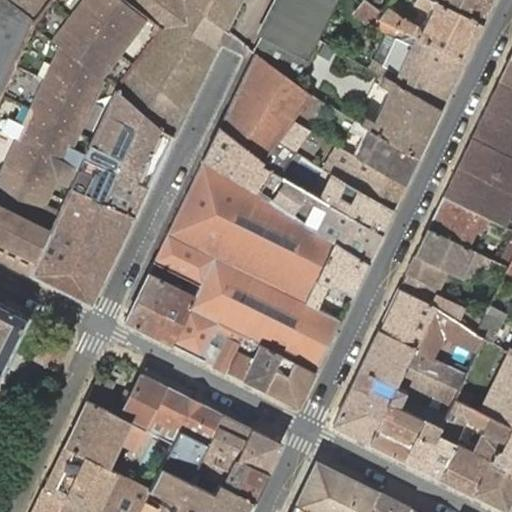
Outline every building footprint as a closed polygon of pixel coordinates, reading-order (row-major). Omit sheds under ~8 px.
[(0,0),(0,91),(32,23),(34,20),(49,0),(0,0)] [(32,23),(0,91),(0,258),(27,272),(67,187),(113,88),(116,84),(160,27),(125,0),(49,0),(34,20),(32,23)] [(125,0),(160,27),(116,84),(113,88),(163,131),(171,135),(222,29),(183,0),(125,0)] [(183,0),(222,29),(236,0),(183,0)] [(273,0),(248,49),(252,52),(278,0),(273,0)] [(278,0),(252,52),(253,53),(254,52),(294,83),(318,39),(339,0),(278,0)] [(376,18),(380,13),(365,0),(364,0),(354,13),(371,26),(384,32),(394,37),(381,64),(372,58),(367,67),(377,73),(382,76),(393,82),(440,109),(464,59),(414,36),(376,18)] [(365,0),(380,13),(386,5),(390,0),(365,0)] [(432,0),(390,0),(386,5),(380,13),(376,18),(414,36),(464,59),(481,23),(432,0)] [(432,0),(481,23),(492,0),(432,0)] [(381,64),(394,37),(384,32),(372,58),(381,64)] [(511,48),(498,77),(511,84),(511,48)] [(310,95),(294,83),(254,52),(253,53),(218,127),(261,160),(277,139),(292,119),(310,95)] [(417,157),(440,109),(393,82),(382,76),(379,80),(377,85),(386,91),(372,120),(363,114),(358,122),(369,129),(417,157)] [(511,84),(498,77),(442,194),(485,216),(502,225),(511,230),(511,84)] [(133,215),(171,135),(163,131),(113,88),(67,187),(88,196),(102,166),(113,171),(100,201),(133,215)] [(317,117),(327,104),(310,95),(292,119),(303,126),(312,114),(317,117)] [(309,129),(317,117),(312,114),(303,126),(304,127),(309,129)] [(303,126),(292,119),(277,139),(289,146),(304,127),(303,126)] [(404,184),(417,157),(369,129),(358,122),(355,127),(351,125),(349,130),(364,138),(354,155),(404,184)] [(259,163),(261,160),(218,127),(202,159),(228,174),(255,191),(268,169),(259,163)] [(294,150),(289,146),(277,139),(261,160),(259,163),(268,169),(276,174),(294,150)] [(392,209),(404,184),(354,155),(345,150),(336,167),(327,161),(323,168),(329,172),(343,181),(392,209)] [(272,202),(255,191),(228,174),(202,159),(152,261),(161,266),(189,280),(198,285),(193,294),(169,343),(199,359),(208,341),(214,330),(217,322),(244,336),(280,353),(315,370),(339,319),(315,307),(305,302),(316,276),(332,241),(316,230),(308,225),(272,202)] [(88,196),(100,201),(113,171),(102,166),(88,196)] [(268,169),(255,191),(272,202),(286,180),(276,174),(268,169)] [(380,234),(392,209),(343,181),(329,172),(323,182),(328,187),(331,182),(340,188),(332,206),(380,234)] [(332,241),(367,262),(380,234),(332,206),(286,180),(272,202),(308,225),(316,230),(332,241)] [(90,304),(133,215),(100,201),(88,196),(67,187),(27,272),(59,289),(90,304)] [(442,194),(426,227),(463,245),(475,224),(480,227),(485,216),(442,194)] [(413,254),(397,286),(408,292),(429,304),(432,305),(456,321),(474,332),(479,321),(461,312),(462,309),(461,308),(455,305),(433,295),(446,270),(458,275),(466,258),(480,264),(482,260),(488,263),(491,258),(472,249),(463,245),(426,227),(413,254)] [(511,234),(499,262),(507,266),(511,255),(511,234)] [(352,293),(367,262),(332,241),(316,276),(305,302),(315,307),(327,282),(352,293)] [(499,262),(491,258),(488,263),(489,267),(503,275),(505,271),(507,266),(499,262)] [(124,320),(169,343),(193,294),(198,285),(189,280),(183,289),(156,275),(161,266),(152,261),(148,271),(124,320)] [(397,286),(377,329),(387,333),(413,345),(432,305),(429,304),(408,292),(397,286)] [(0,302),(0,369),(26,316),(0,302)] [(432,305),(413,345),(399,375),(422,386),(435,358),(431,356),(447,324),(460,330),(444,362),(440,360),(426,389),(451,401),(453,397),(482,337),(474,332),(456,321),(432,305)] [(479,321),(474,332),(482,337),(490,342),(502,319),(485,310),(479,321)] [(199,359),(226,372),(244,336),(217,322),(214,330),(227,337),(221,348),(208,341),(199,359)] [(34,358),(57,370),(72,339),(49,327),(34,358)] [(387,333),(377,329),(332,424),(367,441),(389,396),(370,386),(374,377),(393,386),(394,385),(397,378),(399,375),(413,345),(387,333)] [(226,372),(262,390),(280,353),(244,336),(226,372)] [(511,354),(511,339),(507,337),(501,348),(505,351),(511,354)] [(297,407),(315,370),(280,353),(262,390),(297,407)] [(97,375),(86,399),(143,427),(165,385),(140,373),(125,403),(109,395),(114,384),(97,375)] [(389,396),(367,441),(402,458),(422,418),(427,407),(420,404),(404,396),(407,391),(403,390),(404,386),(402,380),(397,378),(394,385),(393,386),(389,396)] [(165,385),(143,427),(147,429),(171,441),(177,429),(208,443),(222,414),(165,385)] [(453,397),(451,401),(449,405),(445,414),(443,416),(462,426),(465,418),(483,426),(480,433),(474,443),(472,449),(489,458),(511,470),(511,425),(489,415),(453,397)] [(86,399),(64,445),(108,467),(119,444),(136,452),(147,429),(143,427),(86,399)] [(436,410),(445,414),(449,405),(445,403),(439,405),(436,410)] [(428,406),(427,407),(422,418),(402,458),(436,475),(452,441),(436,433),(438,427),(427,421),(433,409),(428,406)] [(222,414),(208,443),(235,456),(250,427),(222,414)] [(457,435),(462,426),(443,416),(438,427),(436,433),(452,441),(453,439),(457,435)] [(250,427),(235,456),(266,472),(280,443),(279,442),(250,427)] [(177,429),(171,441),(164,455),(216,481),(253,499),(266,472),(235,456),(208,443),(177,429)] [(436,475),(471,494),(489,458),(472,449),(468,448),(471,442),(457,435),(453,439),(452,441),(436,475)] [(64,445),(44,487),(83,506),(95,511),(116,471),(108,467),(64,445)] [(160,465),(148,488),(198,511),(208,511),(209,511),(208,511),(246,511),(253,499),(216,481),(164,455),(160,465)] [(506,511),(511,499),(511,470),(489,458),(471,494),(506,511)] [(315,459),(293,504),(308,511),(406,511),(409,507),(377,491),(315,459)] [(116,471),(95,511),(136,511),(148,488),(116,471)] [(31,511),(80,511),(83,506),(44,487),(31,511)] [(198,511),(148,488),(136,511),(208,511),(209,511),(208,511),(198,511)]
